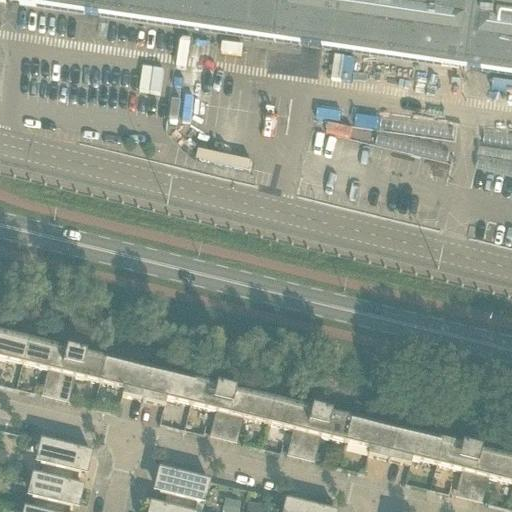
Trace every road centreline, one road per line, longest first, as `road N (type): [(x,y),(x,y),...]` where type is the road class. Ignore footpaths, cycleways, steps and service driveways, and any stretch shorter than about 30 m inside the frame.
road 1 (unclassified): [(0,149),(511,273)]
road 2 (secondary): [(511,350),(0,226)]
road 3 (residential): [(130,441),(375,499)]
road 4 (residential): [(0,409),(130,441)]
